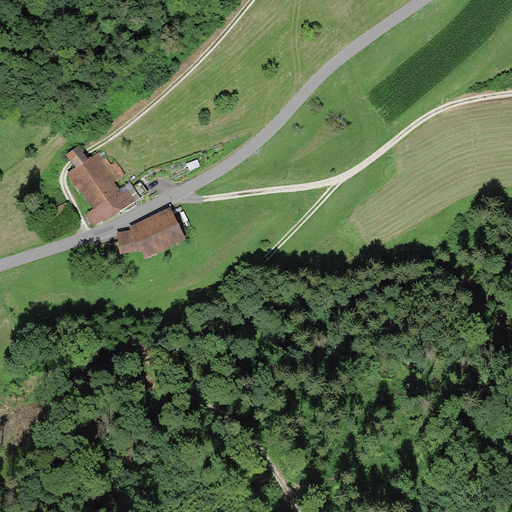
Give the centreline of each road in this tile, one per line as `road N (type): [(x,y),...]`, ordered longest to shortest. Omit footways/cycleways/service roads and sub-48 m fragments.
road 1 (track): [(340,179),(245,274),(141,348),(153,378),(256,425),(297,483),(306,511)]
road 2 (residential): [(421,0),(330,65),(252,148),(177,197),(88,239),(0,267)]
road 3 (track): [(511,93),(425,116),(340,179),(177,197)]
road 4 (track): [(88,239),(64,194),(67,166),(162,92),(249,0)]
road 5 (track): [(277,511),(297,483),(377,511)]
